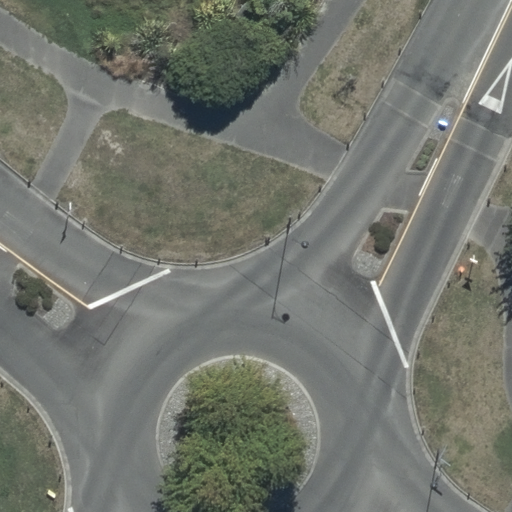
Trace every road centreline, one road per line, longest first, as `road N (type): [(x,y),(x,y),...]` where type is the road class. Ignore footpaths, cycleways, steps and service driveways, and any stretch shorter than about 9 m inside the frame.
road 1 (tertiary): [(511,0),(420,201),(315,344)]
road 2 (residential): [(0,202),(174,334)]
road 3 (tertiary): [(315,344),(345,375),(365,424),(364,467),(344,511)]
road 4 (residential): [(118,430),(0,330)]
road 5 (tertiary): [(174,334),(213,319),(256,321),(315,344)]
